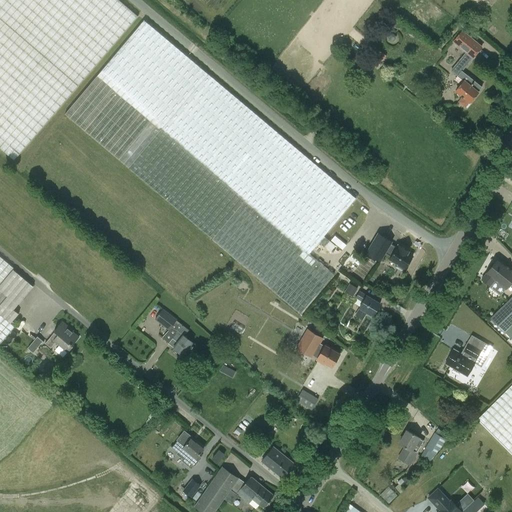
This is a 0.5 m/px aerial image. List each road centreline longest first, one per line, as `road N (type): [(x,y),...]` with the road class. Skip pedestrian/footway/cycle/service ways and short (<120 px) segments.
road 1 (unclassified): [(452,257),(135,0)]
road 2 (unclassified): [(302,509),(0,254)]
road 3 (unclassified): [(330,464),(452,257)]
